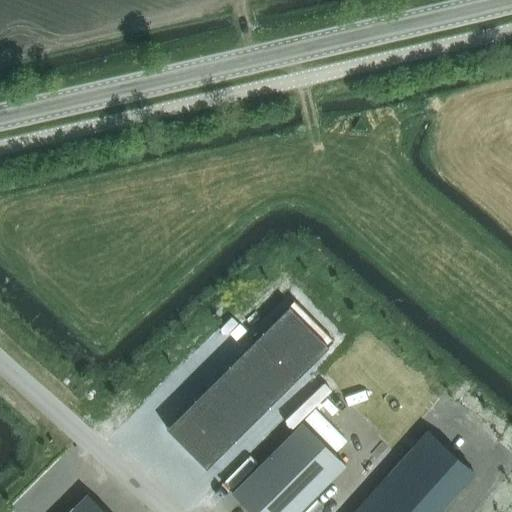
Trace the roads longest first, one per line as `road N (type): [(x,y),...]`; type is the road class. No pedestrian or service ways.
road 1 (secondary): [(0,117),(511,0)]
road 2 (unclassified): [(0,363),(166,511)]
